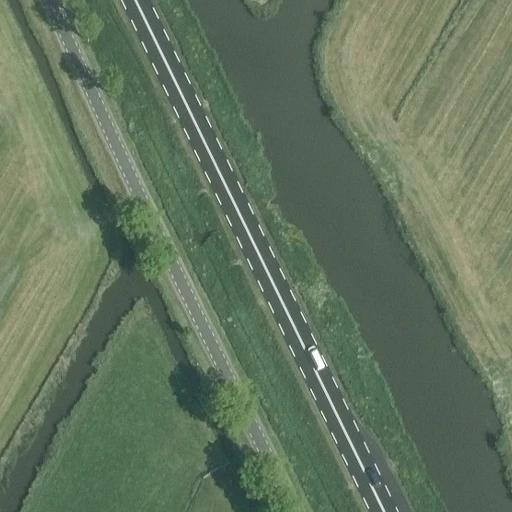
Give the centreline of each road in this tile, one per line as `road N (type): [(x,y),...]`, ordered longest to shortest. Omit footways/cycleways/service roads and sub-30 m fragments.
road 1 (primary): [(384,511),(135,0)]
road 2 (unclassified): [(294,511),(49,0)]
road 3 (track): [(0,379),(45,276),(88,225),(145,200)]
